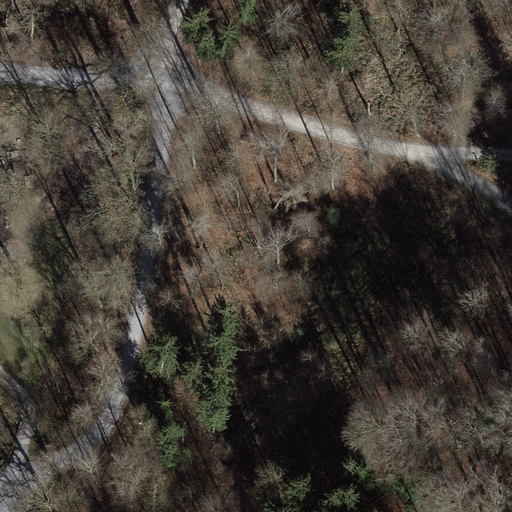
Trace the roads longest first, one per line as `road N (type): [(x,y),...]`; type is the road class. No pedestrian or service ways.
road 1 (track): [(175,87),(126,370),(108,416),(76,454)]
road 2 (track): [(175,87),(434,155)]
road 3 (track): [(0,74),(175,87)]
road 4 (track): [(0,375),(19,393),(27,417),(7,480),(8,511)]
